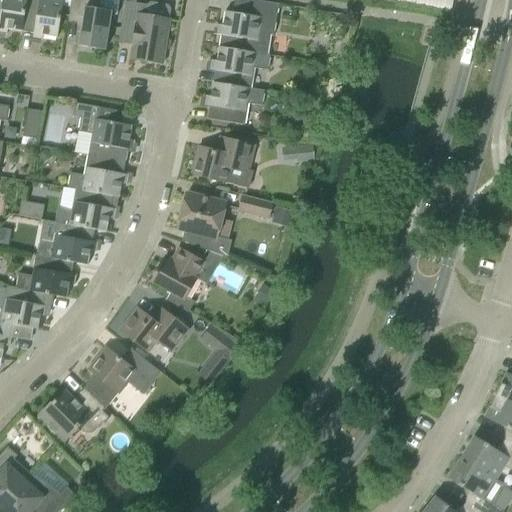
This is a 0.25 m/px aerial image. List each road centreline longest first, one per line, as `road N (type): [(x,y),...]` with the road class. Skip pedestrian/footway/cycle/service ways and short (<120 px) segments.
road 1 (residential): [(0,407),(72,336),(120,267),(155,189),(176,98)]
road 2 (tertiary): [(437,305),(509,0)]
road 3 (tertiary): [(483,0),(403,296)]
road 4 (tertiary): [(403,296),(372,367),(328,435),(252,511)]
road 5 (tertiary): [(301,511),(403,381),(437,305)]
road 6 (residential): [(395,511),(460,408),(496,322)]
road 7 (residential): [(176,98),(0,71)]
